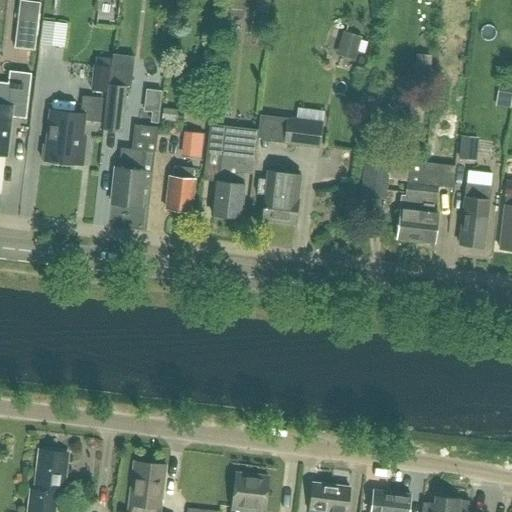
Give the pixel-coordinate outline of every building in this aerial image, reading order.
[(19,1),(14,49),(34,51),(40,3),(19,1)] [(46,38),(69,41),(72,18),(49,15),(46,38)] [(342,32),(337,47),(356,54),(361,38),(342,32)] [(113,54),(111,69),(109,84),(108,84),(103,129),(121,132),(126,89),(131,89),(133,71),(134,57),(113,54)] [(415,56),(414,82),(429,83),(430,57),(415,56)] [(90,91),(106,93),(109,69),(93,67),(90,91)] [(26,114),(29,90),(30,75),(11,73),(7,107),(0,105),(0,156),(5,157),(10,113),(26,114)] [(511,83),(499,82),(497,99),(511,101),(511,93),(511,83)] [(98,123),(101,99),(81,97),(79,115),(50,111),(44,161),(77,165),(83,121),(98,123)] [(163,109),(162,120),(173,121),(175,110),(163,109)] [(318,147),(321,121),(287,118),(284,143),(318,147)] [(252,176),(257,131),(224,127),(217,183),(215,182),(211,215),(239,219),(243,186),(244,175),(252,176)] [(200,159),(203,134),(185,133),(183,157),(200,159)] [(478,139),(461,138),(459,160),(476,162),(477,152),(478,139)] [(144,152),(145,141),(131,140),(130,150),(120,149),(118,169),(113,168),(110,203),(140,206),(142,189),(148,190),(151,152),(144,152)] [(385,200),(389,161),(364,157),(360,197),(385,200)] [(414,242),(422,184),(424,164),(408,162),(402,210),(399,210),(399,211),(396,211),(393,213),(392,221),(395,224),(397,224),(395,240),(414,242)] [(424,164),(422,184),(414,242),(433,245),(437,214),(434,214),(437,186),(452,188),(454,166),(440,165),(440,166),(424,164)] [(192,180),(193,170),(174,168),(173,178),(168,178),(165,210),(190,213),(193,180),(192,180)] [(297,200),(300,176),(267,173),(266,181),(257,180),(256,195),(264,196),(261,222),(294,226),(297,200)] [(511,250),(511,182),(504,182),(503,197),(504,197),(498,249),(511,250)] [(466,185),(463,215),(459,245),(482,248),(490,188),(466,185)] [(62,496),(67,454),(38,451),(33,491),(29,491),(26,511),(49,511),(51,495),(62,496)] [(158,511),(159,508),(162,488),(157,487),(159,466),(134,463),(127,511),(158,511)] [(263,511),(268,477),(235,474),(230,511),(263,511)] [(327,511),(330,485),(311,483),(307,511),(327,511)] [(330,485),(327,511),(346,511),(349,487),(330,485)] [(388,511),(391,492),(373,490),(369,511),(388,511)] [(388,511),(407,511),(410,495),(391,492),(388,511)] [(466,511),(468,501),(459,500),(434,497),(433,504),(422,503),(421,511),(466,511)]
